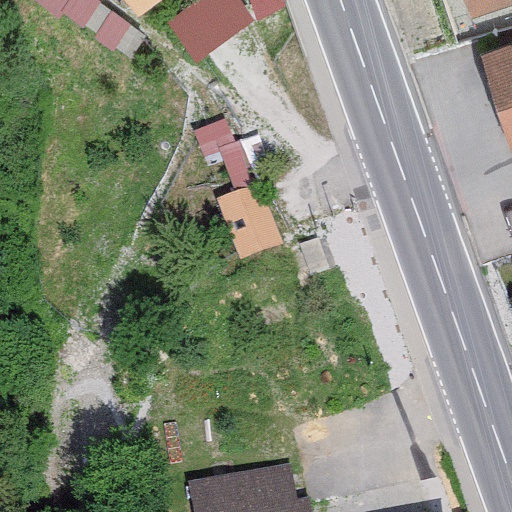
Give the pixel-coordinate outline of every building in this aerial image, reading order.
[(152,0),(135,0),(142,9),(152,0)] [(194,47),(257,13),(249,0),(178,0),(170,4),(194,47)] [(466,0),(471,12),(508,0),(466,0)] [(511,42),(481,54),(511,143),(511,42)] [(220,205),(236,260),(272,250),(255,195),(220,205)] [(297,511),(294,511),(286,474),(197,494),(200,511),(313,511),(313,509),(297,511)]
